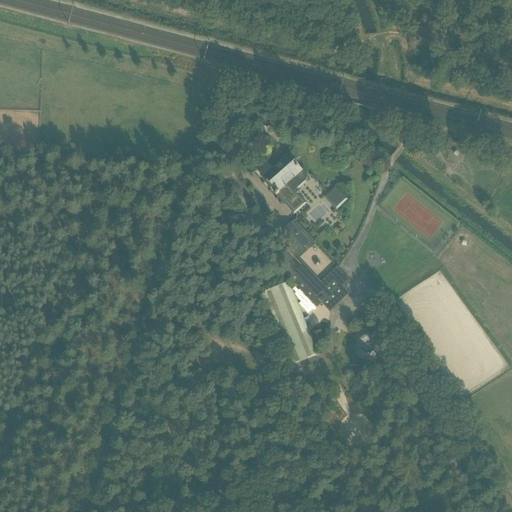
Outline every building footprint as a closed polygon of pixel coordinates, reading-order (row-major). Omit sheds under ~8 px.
[(287,126),(287,133),(298,133),(297,125),(287,126)] [(431,140),(429,148),(446,153),(449,144),(431,140)] [(278,194),(294,213),(303,204),(295,194),(291,197),(283,187),(300,172),(287,157),(271,171),(264,163),(256,169),(277,192),(274,194),(276,196),(278,194)] [(323,197),(336,212),(348,201),(335,187),(323,197)] [(321,304),(330,313),(351,293),(346,287),(351,282),(337,268),(321,283),(299,260),(316,244),(294,220),(278,234),(295,253),(279,268),(317,309),(321,304)] [(291,368),(293,373),(302,369),(300,365),(308,361),(310,366),(319,363),(304,325),(310,322),(308,317),(302,320),(287,284),(258,296),(288,370),(291,368)] [(324,353),(333,354),(335,331),(326,331),(324,353)] [(374,352),(365,332),(350,338),(358,359),(374,352)]
